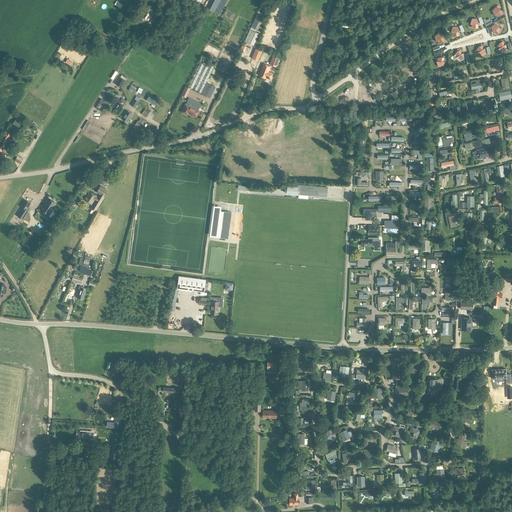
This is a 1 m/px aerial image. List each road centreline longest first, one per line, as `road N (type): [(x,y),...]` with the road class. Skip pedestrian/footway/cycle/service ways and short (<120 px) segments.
road 1 (unclassified): [(0,177),(185,140),(317,99)]
road 2 (unclassified): [(263,511),(124,392),(55,372),(37,323)]
road 3 (unclassified): [(343,348),(37,323)]
road 4 (unclassified): [(384,466),(319,476),(316,381)]
road 5 (unclassified): [(343,348),(351,189)]
road 6 (track): [(50,367),(45,511)]
road 7 (unclassified): [(382,349),(511,348)]
road 8 (unclassified): [(384,466),(392,396),(382,349)]
